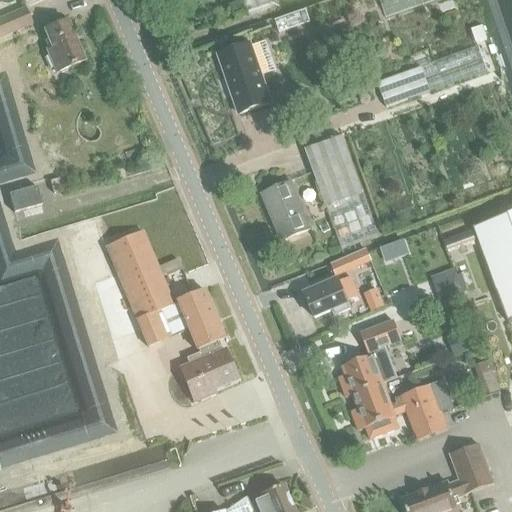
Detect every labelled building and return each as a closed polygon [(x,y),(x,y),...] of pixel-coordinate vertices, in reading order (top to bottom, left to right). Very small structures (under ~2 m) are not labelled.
[(268,0),(240,0),(246,15),(270,7),(268,0)] [(379,0),(386,19),(439,0),(379,0)] [(0,19),(0,39),(32,26),(25,9),(0,19)] [(277,19),(280,31),(312,23),(309,11),(277,19)] [(56,74),(83,62),(65,22),(43,31),(52,50),(46,52),(56,74)] [(482,28),(471,32),(476,45),(487,41),(482,28)] [(252,46),(218,58),(238,115),(272,103),(252,46)] [(377,85),(386,110),(487,73),(478,48),(377,85)] [(377,234),(342,138),(306,151),(341,248),(377,234)] [(282,241),(310,229),(290,184),(262,196),(282,241)] [(13,214),(41,206),(35,187),(8,195),(13,214)] [(443,242),(447,253),(475,243),(471,231),(443,242)] [(140,234),(105,249),(113,273),(133,331),(140,329),(148,347),(183,332),(173,306),(160,278),(156,270),(140,234)] [(380,251),(385,265),(409,255),(404,242),(380,251)] [(330,266),(335,278),(371,263),(367,254),(367,253),(366,251),(330,266)] [(177,261),(156,270),(160,278),(164,276),(165,278),(181,271),(177,261)] [(465,298),(454,271),(431,280),(441,307),(465,298)] [(346,302),(359,297),(351,279),(339,284),(337,280),(304,295),(314,319),(348,305),(346,302)] [(511,285),(497,292),(508,323),(511,321),(511,285)] [(365,294),(373,311),(386,305),(378,288),(365,294)] [(188,330),(197,354),(219,345),(218,342),(222,340),(202,291),(175,302),(176,305),(173,306),(183,332),(188,330)] [(345,377),(338,380),(346,400),(353,397),(352,396),(382,385),(383,385),(397,380),(386,350),(402,344),(394,323),(360,336),(368,360),(342,369),(345,377)] [(234,381),(219,345),(197,354),(185,359),(188,366),(179,370),(193,404),(206,399),(204,394),(234,381)] [(491,394),(501,391),(494,372),(485,376),(491,394)] [(358,411),(351,413),(358,433),(365,430),(370,443),(372,442),(400,431),(395,419),(396,418),(395,417),(407,412),(418,442),(446,432),(440,415),(441,414),(453,410),(443,382),(401,398),(402,403),(391,407),(383,385),(382,385),(352,396),(353,397),(358,411)] [(447,484),(402,501),(406,511),(458,511),(457,508),(460,507),(457,499),(492,486),(477,447),(450,457),(460,483),(449,487),(447,484)] [(252,511),(291,511),(281,487),(258,496),(260,501),(249,505),(252,511)] [(226,511),(225,511),(252,511),(249,505),(246,498),(245,499),(226,511)]
